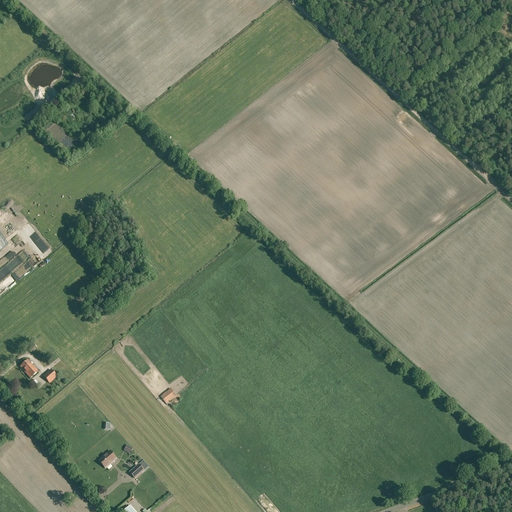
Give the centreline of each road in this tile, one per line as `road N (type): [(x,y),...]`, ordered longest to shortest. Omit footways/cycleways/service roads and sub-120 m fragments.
road 1 (track): [(291,0),(511,200)]
road 2 (unclassified): [(109,511),(0,385)]
road 3 (unclassified): [(388,511),(511,465)]
